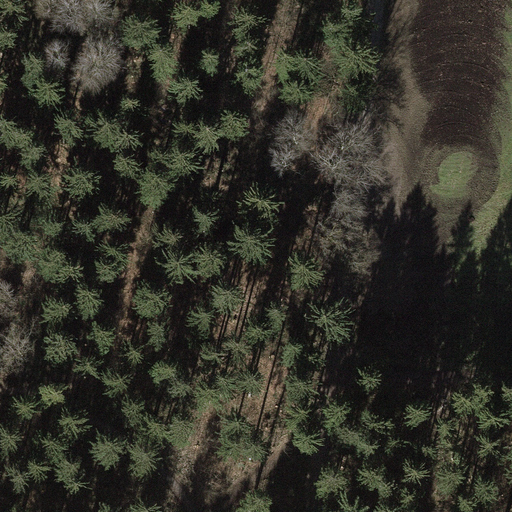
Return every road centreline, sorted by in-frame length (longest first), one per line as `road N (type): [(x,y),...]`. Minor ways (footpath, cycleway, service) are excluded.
road 1 (track): [(374,0),(340,374)]
road 2 (track): [(340,374),(314,511)]
